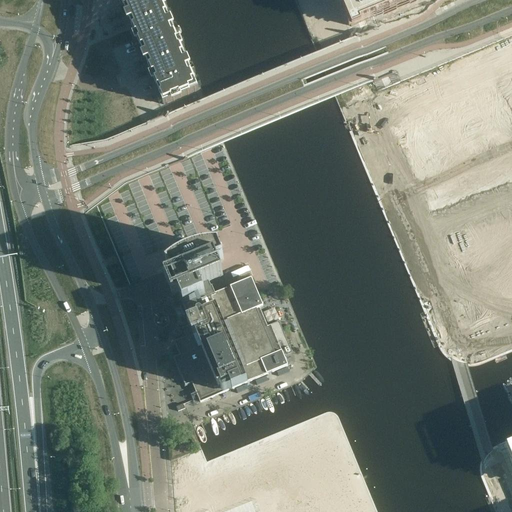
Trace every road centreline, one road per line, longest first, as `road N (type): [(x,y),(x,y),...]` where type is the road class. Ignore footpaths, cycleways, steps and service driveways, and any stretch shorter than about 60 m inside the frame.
road 1 (tertiary): [(43,195),(511,11)]
road 2 (tertiary): [(481,0),(39,182)]
road 3 (residential): [(313,0),(401,222),(511,176)]
road 4 (motorway): [(33,511),(0,244)]
road 5 (residential): [(145,291),(163,511)]
road 6 (motorway): [(36,511),(39,369),(84,344)]
road 7 (tertiary): [(130,505),(129,440),(102,336)]
road 8 (tertiary): [(35,30),(12,124),(16,196)]
road 9 (tertiary): [(84,344),(130,505)]
road 10 (tertiary): [(16,196),(84,344)]
road 11 (tertiary): [(102,336),(43,195)]
